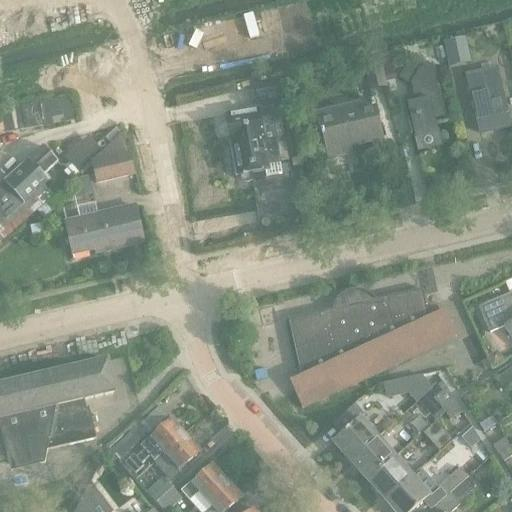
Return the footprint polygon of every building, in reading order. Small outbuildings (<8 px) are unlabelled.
[(457,40),(444,43),(449,67),(462,64),(471,62),(465,38),(457,40)] [(391,54),(380,56),(386,83),(397,80),(391,54)] [(413,57),(400,79),(412,87),(416,103),(408,105),(415,137),(437,132),(434,120),(444,118),(432,67),(431,68),(413,57)] [(380,64),(364,68),(370,91),(386,87),(380,64)] [(467,77),(481,135),(510,128),(496,70),(467,77)] [(279,81),(254,85),(256,101),(282,97),(279,81)] [(374,102),(317,116),(322,137),(323,136),(329,160),(355,154),(354,147),(383,140),(374,102)] [(220,132),(220,133),(220,134),(221,134),(221,135),(221,136),(222,136),(222,137),(223,137),(224,138),(225,138),(226,138),(227,138),(230,138),(231,145),(235,144),(265,139),(264,131),(274,129),(271,111),(260,113),(260,110),(245,113),(245,115),(227,118),(228,126),(225,126),(224,126),(224,127),(223,127),(222,128),(221,129),(221,130),(220,130),(220,131),(220,132)] [(124,134),(92,163),(97,184),(135,176),(130,154),(129,155),(124,134)] [(265,139),(235,144),(241,180),(241,181),(242,181),(242,182),(243,183),(244,183),(244,184),(245,184),(246,184),(247,184),(248,184),(249,184),(250,183),(251,183),(251,182),(252,182),(252,181),(252,180),(253,180),(253,179),(253,178),(253,177),(252,174),(265,172),(266,177),(282,174),(280,163),(277,145),(266,147),(265,139)] [(44,148),(5,182),(24,204),(34,195),(37,199),(46,191),(42,187),(48,182),(43,176),(58,164),(44,148)] [(72,167),(79,174),(96,158),(90,151),(72,167)] [(89,178),(73,182),(76,194),(92,191),(89,178)] [(0,246),(37,213),(38,213),(48,204),(53,199),(46,191),(37,199),(34,195),(24,204),(5,182),(0,186),(0,246)] [(48,204),(38,213),(45,221),(55,212),(48,204)] [(136,208),(66,224),(73,254),(95,248),(96,254),(144,243),(136,208)] [(299,378),(294,380),(290,382),(303,410),(457,338),(444,311),(434,316),(431,308),(427,310),(423,290),(376,301),(375,299),(366,294),(364,293),(362,292),(359,292),(355,292),(351,292),(349,292),(346,293),(344,294),(341,297),(338,300),(336,302),(335,305),(334,308),(333,310),(289,320),(299,369),(296,370),(299,378)] [(511,294),(479,308),(490,334),(504,329),(511,340),(511,294)] [(497,352),(488,358),(494,367),(503,361),(497,352)] [(108,362),(0,387),(0,462),(7,461),(9,465),(44,465),(47,451),(96,440),(89,408),(86,409),(85,401),(116,394),(108,362)] [(266,367),(253,370),(256,383),(269,380),(266,367)] [(511,369),(498,379),(504,389),(511,384),(511,369)] [(422,377),(405,380),(408,395),(416,404),(432,390),(422,377)] [(436,399),(440,406),(452,398),(448,391),(436,399)] [(452,398),(440,406),(446,414),(457,406),(452,398)] [(333,443),(351,463),(378,439),(361,419),(365,416),(355,405),(334,424),(343,434),(333,443)] [(457,406),(446,414),(451,422),(463,414),(457,406)] [(156,464),(165,455),(186,436),(171,420),(141,447),(156,464)] [(120,461),(149,434),(138,422),(109,449),(120,461)] [(436,423),(424,434),(432,443),(444,432),(436,423)] [(472,428),(461,438),(471,449),(480,440),(472,428)] [(186,436),(165,455),(156,464),(171,481),(201,453),(186,436)] [(378,439),(351,463),(368,483),(395,458),(378,439)] [(493,447),(498,455),(510,447),(505,440),(493,447)] [(511,450),(510,447),(498,455),(504,463),(511,457),(511,450)] [(395,458),(368,483),(385,502),(413,477),(395,458)] [(199,494),(206,501),(227,482),(212,465),(182,493),(190,502),(199,494)] [(431,511),(468,479),(460,469),(430,496),(413,477),(385,502),(393,511),(431,511)] [(453,511),(460,506),(458,504),(477,488),(468,479),(431,511),(453,511)] [(148,493),(157,504),(172,490),(163,480),(148,493)] [(227,482),(206,501),(213,508),(208,511),(227,511),(242,498),(227,482)] [(112,511),(105,502),(91,484),(75,511),(112,511)] [(168,511),(181,500),(172,490),(157,504),(164,511),(168,511)]
